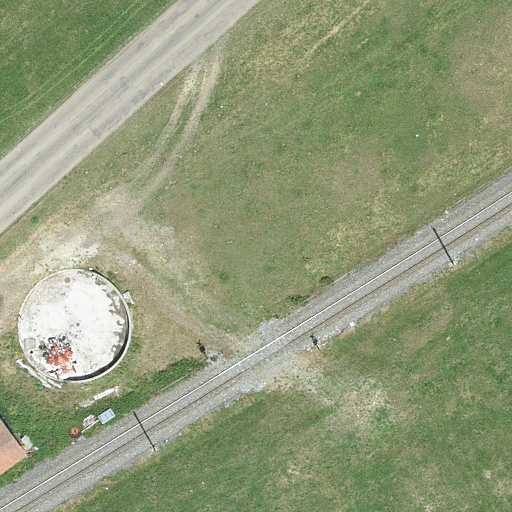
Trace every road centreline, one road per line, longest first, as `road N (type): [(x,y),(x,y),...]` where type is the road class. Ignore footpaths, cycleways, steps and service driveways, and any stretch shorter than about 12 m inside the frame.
road 1 (track): [(0,296),(98,225),(157,166),(196,78),(193,26)]
road 2 (track): [(98,225),(223,327),(375,403)]
road 3 (tertiary): [(0,198),(224,0)]
